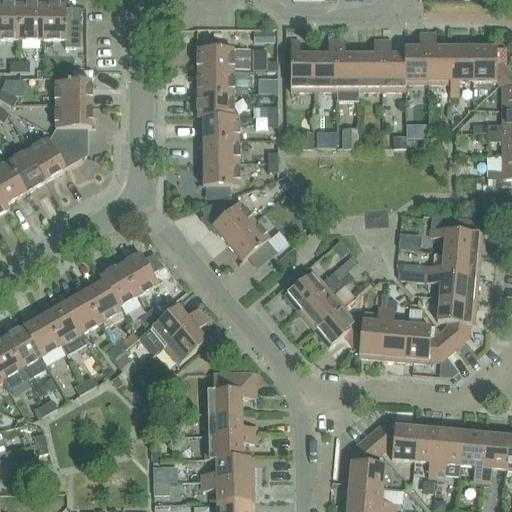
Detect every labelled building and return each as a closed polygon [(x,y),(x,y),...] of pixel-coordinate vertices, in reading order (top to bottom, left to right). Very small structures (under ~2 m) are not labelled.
[(0,42),(19,43),(19,7),(0,6),(0,42)] [(19,7),(19,43),(42,43),(42,7),(19,7)] [(80,11),(66,11),(66,7),(42,7),(42,43),(64,43),(64,51),(80,51),(80,11)] [(254,46),(274,45),(274,34),(254,35),(254,46)] [(404,88),(405,88),(427,88),(427,36),(418,36),(418,51),(404,51),(404,58),(404,88)] [(450,51),(449,51),(435,51),(435,36),(427,36),(427,88),(449,88),(450,88),(450,51)] [(313,95),(313,58),(299,58),(299,43),(290,43),(290,95),(313,95)] [(313,58),(313,95),(336,95),(336,43),(328,43),(328,58),(313,58)] [(336,43),(336,95),(336,105),(359,105),(359,95),(359,58),(344,58),(344,43),(336,43)] [(359,95),(381,95),(382,43),(373,43),(373,58),(359,58),(359,95)] [(404,58),(390,58),(390,43),(382,43),(381,95),(405,95),(405,88),(404,88),(404,58)] [(450,88),(449,88),(449,107),(458,107),(458,84),(472,84),(472,48),(449,48),(449,51),(450,51),(450,88)] [(499,88),(511,76),(504,69),(500,65),(496,65),(496,50),(496,48),(472,48),(472,84),(496,85),(499,88)] [(496,50),(496,65),(500,65),(504,69),(504,50),(496,50)] [(197,75),(233,75),(233,51),(197,52),(197,75)] [(252,56),(252,74),(266,74),(266,56),(252,56)] [(19,75),(19,65),(9,65),(9,75),(19,75)] [(19,65),(19,75),(29,75),(29,65),(19,65)] [(267,65),(267,75),(277,75),(277,65),(267,65)] [(62,81),(72,81),(72,71),(62,71),(62,81)] [(233,75),(197,75),(197,98),(233,98),(233,75)] [(511,77),(511,76),(499,88),(502,91),(502,114),(511,113),(511,77)] [(5,82),(1,92),(9,97),(12,99),(18,99),(18,83),(5,82)] [(258,82),(258,97),(277,98),(277,85),(277,83),(258,82)] [(55,109),(91,109),(91,85),(55,85),(55,109)] [(0,92),(0,103),(4,105),(9,97),(1,92),(0,92)] [(17,102),(16,101),(12,99),(9,97),(4,105),(12,110),(17,102)] [(233,98),(197,98),(197,121),(202,121),(233,121),(233,120),(233,98)] [(52,139),(86,158),(86,157),(83,155),(87,149),(87,132),(91,132),(91,109),(55,109),(55,132),(57,132),(57,136),(55,140),(53,138),(52,139)] [(267,111),(267,121),(277,121),(277,111),(267,111)] [(0,123),(4,126),(8,117),(0,112),(0,123)] [(511,113),(502,114),(502,128),(487,128),(487,135),(487,137),(511,136),(511,113)] [(202,121),(202,143),(238,143),(238,120),(233,120),(233,121),(202,121)] [(277,121),(267,121),(267,130),(277,130),(277,121)] [(358,132),(341,132),(342,152),(342,153),(358,153),(358,152),(358,132)] [(301,152),(313,153),(313,152),(313,139),(313,136),(301,136),(301,152)] [(511,136),(487,137),(487,145),(502,145),(502,159),(511,159),(511,136)] [(455,138),(455,150),(464,150),(464,138),(455,138)] [(86,158),(52,139),(55,140),(53,144),(50,146),(47,142),(27,154),(45,185),(65,173),(64,171),(79,163),(83,156),(86,158)] [(317,139),(317,153),(336,153),(336,152),(337,140),(317,139)] [(393,140),(393,152),(404,152),(406,152),(406,142),(406,140),(393,140)] [(238,143),(202,143),(202,166),(238,166),(238,143)] [(45,185),(27,154),(8,165),(25,196),(45,185)] [(267,156),(267,166),(277,166),(277,156),(267,156)] [(511,195),(511,159),(502,159),(502,174),(487,174),(487,182),(495,182),(495,195),(511,195)] [(25,196),(8,165),(0,169),(0,197),(6,208),(6,207),(25,196)] [(238,166),(202,166),(202,190),(238,190),(238,166)] [(267,176),(277,176),(277,166),(267,166),(267,176)] [(289,182),(288,183),(281,189),(288,196),(295,189),(289,182)] [(470,182),(469,194),(483,194),(483,188),(483,182),(470,182)] [(294,204),(301,198),(302,197),(295,189),(288,196),(294,204)] [(0,197),(0,216),(9,212),(6,207),(6,208),(0,197)] [(227,247),(254,224),(239,206),(232,198),(200,213),(204,220),(200,223),(213,238),(216,239),(218,237),(227,247)] [(501,217),(501,207),(491,207),(491,217),(501,217)] [(441,220),(440,232),(478,236),(478,232),(479,224),(441,220)] [(254,224),(227,247),(242,265),(269,242),(254,224)] [(443,256),(480,259),(482,236),(478,236),(440,232),(430,232),(429,240),(444,242),(443,256)] [(405,236),(402,250),(421,254),(424,240),(405,236)] [(119,268),(137,299),(158,287),(152,276),(143,262),(140,256),(119,268)] [(480,259),(443,256),(442,270),(427,269),(426,277),(478,282),(480,259)] [(153,257),(143,262),(152,276),(161,271),(153,257)] [(352,259),(333,276),(338,283),(347,275),(358,266),(353,260),(352,259)] [(404,267),(403,275),(426,277),(427,269),(404,267)] [(99,280),(102,284),(118,310),(137,299),(119,268),(99,280)] [(312,274),(284,298),(299,316),(338,283),(333,276),(321,286),(312,274)] [(347,275),(338,283),(344,289),(344,290),(354,282),(347,275)] [(399,283),(425,286),(426,277),(403,275),(398,275),(397,281),(399,283)] [(478,282),(426,277),(425,286),(440,287),(439,301),(475,305),(478,282)] [(338,283),(299,316),(313,333),(342,309),(332,299),(344,289),(338,283)] [(82,295),(100,326),(121,315),(118,310),(102,284),(82,295)] [(100,326),(82,295),(63,306),(81,338),(100,326)] [(439,301),(437,324),(447,325),(447,329),(440,335),(454,353),(462,346),(468,341),(469,328),(473,328),(475,305),(439,301)] [(43,318),(61,349),(66,359),(86,348),(81,338),(63,306),(43,318)] [(154,309),(147,315),(153,323),(160,317),(154,309)] [(163,350),(203,317),(198,311),(186,320),(177,309),(148,333),(163,350)] [(355,351),(359,351),(359,352),(361,328),(357,327),(342,309),(313,333),(328,351),(344,338),(355,351)] [(359,351),(358,360),(381,363),(386,311),(385,311),(379,311),(377,310),(376,325),(361,324),(361,328),(359,352),(359,351)] [(386,311),(381,363),(404,365),(407,328),(393,327),(394,312),(386,311)] [(153,323),(147,315),(139,322),(145,330),(153,323)] [(163,350),(178,368),(206,345),(197,333),(208,324),(203,317),(163,350)] [(41,360),(61,349),(43,318),(23,329),(41,360)] [(407,328),(404,365),(427,367),(427,363),(440,364),(446,359),(452,354),(454,353),(440,335),(435,340),(433,341),(429,341),(430,330),(407,328)] [(41,360),(23,329),(3,340),(21,372),(41,360)] [(3,340),(0,342),(0,379),(2,383),(21,372),(3,340)] [(124,353),(128,350),(121,342),(113,349),(120,357),(124,353)] [(106,355),(113,363),(113,362),(119,358),(120,357),(113,349),(106,355)] [(113,362),(113,363),(120,372),(132,362),(124,353),(120,357),(119,358),(113,362)] [(204,393),(204,417),(241,416),(241,401),(255,401),(255,376),(212,377),(213,393),(204,393)] [(116,391),(123,386),(118,378),(111,383),(116,391)] [(91,380),(82,386),(87,395),(96,389),(91,380)] [(140,394),(137,396),(143,403),(146,401),(157,392),(151,384),(140,394)] [(79,399),(87,395),(82,386),(74,390),(79,399)] [(52,403),(42,408),(47,417),(57,412),(52,403)] [(40,422),(47,417),(42,408),(35,413),(40,422)] [(204,417),(205,440),(256,439),(256,430),(241,430),(241,416),(204,417)] [(367,440),(381,457),(388,452),(392,452),(391,463),(414,465),(417,428),(394,426),(394,430),(381,429),(367,440)] [(417,428),(414,465),(428,466),(427,481),(436,482),(440,430),(417,428)] [(444,482),(444,480),(458,481),(459,469),(463,432),(440,430),(436,482),(444,482)] [(472,485),(481,486),(485,434),(463,432),(459,469),(474,470),(472,485)] [(491,472),(505,473),(508,436),(485,434),(481,486),(489,487),(491,472)] [(34,440),(36,449),(46,447),(44,437),(34,440)] [(205,463),(216,463),(216,462),(242,461),(241,447),(257,447),(256,439),(205,440),(205,463)] [(367,440),(359,447),(353,452),(352,465),(347,464),(345,488),(382,491),(384,468),(374,467),(374,463),(381,457),(367,440)] [(46,447),(36,449),(38,459),(48,456),(46,447)] [(160,463),(160,453),(152,453),(152,463),(160,463)] [(201,477),(201,485),(253,484),(252,461),(242,461),(216,462),(216,463),(216,476),(201,477)] [(177,486),(176,470),(152,471),(153,486),(168,486),(177,486)] [(216,493),(217,507),(254,507),(253,484),(201,485),(202,493),(216,493)] [(168,486),(153,486),(153,499),(169,499),(168,486)] [(345,488),(343,510),(361,511),(395,511),(396,507),(381,505),(382,491),(345,488)] [(434,503),(433,511),(444,511),(446,505),(434,503)]
